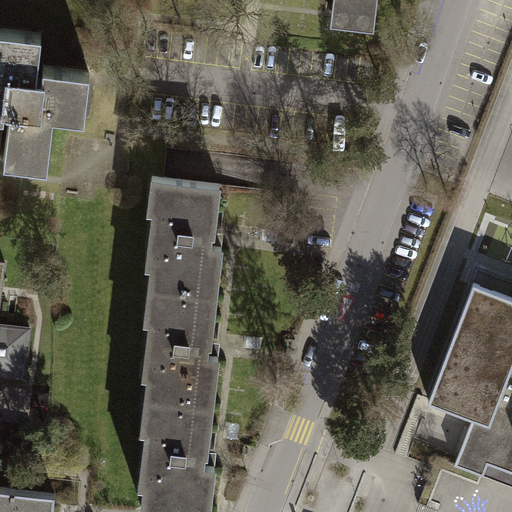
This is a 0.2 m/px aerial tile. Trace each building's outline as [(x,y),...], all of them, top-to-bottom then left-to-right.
[(329,0),(328,19),(371,24),(373,0),(329,0)] [(0,118),(10,120),(5,164),(48,169),(54,118),(86,122),(91,74),(39,68),(42,36),(0,30),(0,118)] [(150,272),(148,291),(218,300),(225,248),(212,246),(213,239),(215,239),(222,187),(151,178),(146,216),(152,217),(145,272),(150,272)] [(0,326),(0,307),(4,268),(0,267),(0,381),(27,385),(32,330),(0,326)] [(471,285),(431,398),(475,416),(473,422),(456,465),(484,476),(489,463),(499,467),(511,472),(511,300),(504,298),(471,285)] [(147,381),(144,400),(214,408),(220,359),(208,357),(210,348),(212,349),(218,300),(148,291),(143,326),(148,327),(141,380),(147,381)] [(208,458),(214,408),(144,400),(140,435),(144,436),(137,490),(144,491),(141,511),(148,511),(208,511),(214,469),(204,468),(206,458),(208,458)] [(511,511),(511,472),(499,467),(489,463),(484,476),(511,485),(511,511)] [(0,511),(52,511),(54,496),(0,489),(0,511)]
